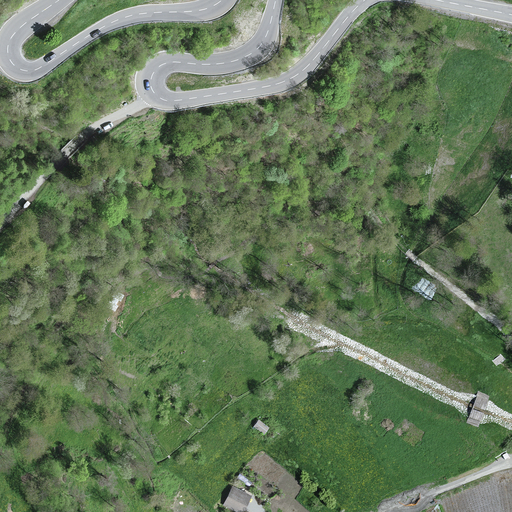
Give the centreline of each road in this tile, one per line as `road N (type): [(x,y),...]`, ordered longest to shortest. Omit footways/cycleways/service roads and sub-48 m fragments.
road 1 (tertiary): [(221,0),(117,19),(29,70),(9,57),(9,39),(58,0)]
road 2 (tertiary): [(364,0),(284,81),(185,99),(154,93)]
road 3 (track): [(371,180),(467,298),(511,337)]
road 4 (unclassified): [(154,93),(80,138),(0,225)]
road 5 (tertiary): [(154,93),(151,77),(161,64),(223,63),(259,47),(275,0)]
road 6 (unclassified): [(511,463),(390,511)]
